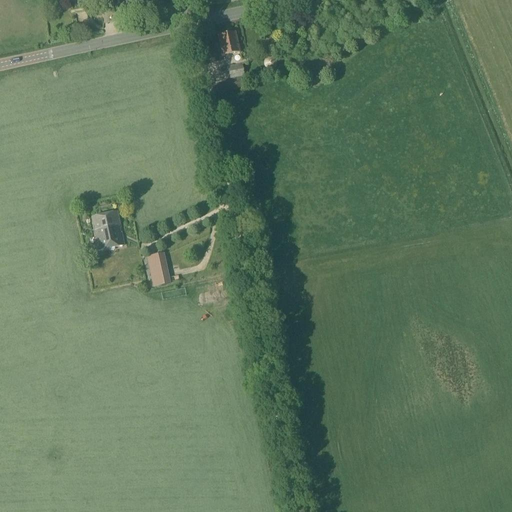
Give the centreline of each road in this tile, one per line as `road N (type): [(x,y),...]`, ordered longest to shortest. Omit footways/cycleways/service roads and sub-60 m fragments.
road 1 (track): [(298,511),(191,22)]
road 2 (tertiary): [(0,67),(191,22)]
